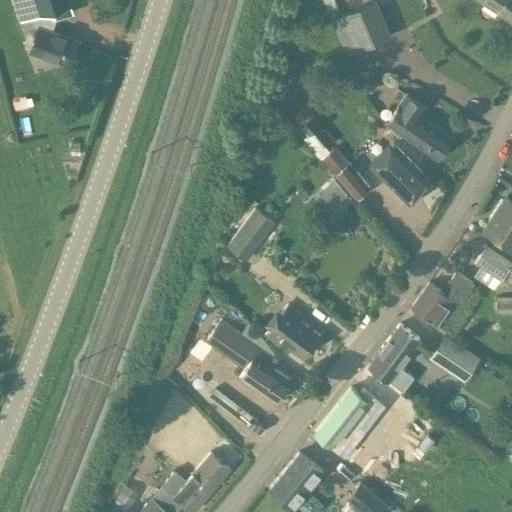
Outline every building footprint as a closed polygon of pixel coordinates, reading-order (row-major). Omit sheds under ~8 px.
[(30,51),(70,64),(78,40),(50,31),(54,19),(73,13),(68,0),(12,0),(18,20),(34,15),(36,25),(39,24),(30,51)] [(369,0),(328,17),(345,57),(390,38),(374,0),(369,0)] [(511,0),(479,0),(487,5),(487,4),(511,20),(511,0)] [(282,58),(269,97),(289,103),(302,65),(282,58)] [(386,123),(438,157),(451,138),(420,118),(426,108),(408,95),(400,107),(398,105),(386,123)] [(322,158),(356,200),(370,189),(336,145),(327,153),(305,126),(298,131),(320,159),(322,158)] [(427,178),(394,144),(372,166),(409,202),(427,178)] [(324,191),(338,209),(350,199),(335,182),(324,191)] [(511,199),(507,196),(504,201),(502,199),(489,219),(491,220),(485,230),(511,247),(511,199)] [(246,261),(274,223),(254,208),(225,246),(246,261)] [(511,262),(486,244),(474,261),(501,280),(508,269),(511,271),(511,262)] [(413,307),(412,308),(436,325),(453,301),(459,305),(473,283),(457,272),(443,292),(430,283),(413,307)] [(511,296),(496,297),(496,312),(511,311),(511,296)] [(283,342),(303,357),(320,335),(300,320),(303,316),(287,304),(281,312),(276,308),(265,322),(271,326),(264,335),(280,346),(283,342)] [(290,380),(268,365),(274,357),(221,319),(205,340),(244,368),(239,376),(276,402),(290,380)] [(369,365),(382,375),(403,391),(414,376),(400,366),(420,339),(413,334),(400,324),(369,365)] [(430,356),(465,379),(480,356),(445,333),(430,356)] [(315,432),(331,444),(355,414),(363,421),(363,420),(381,398),(357,379),(315,432)] [(210,452),(185,482),(164,464),(149,482),(158,490),(163,485),(194,511),(230,469),(210,452)] [(299,453),(269,488),(270,488),(293,507),(322,472),(299,453)] [(381,511),(388,505),(360,482),(347,497),(364,511),(381,511)] [(169,511),(152,496),(138,511),(169,511)]
